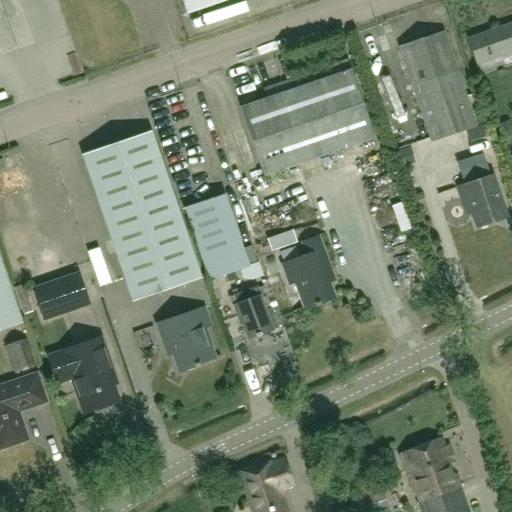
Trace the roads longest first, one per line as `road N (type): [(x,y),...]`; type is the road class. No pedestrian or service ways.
road 1 (unclassified): [(108,511),(192,456),(511,309)]
road 2 (unclassified): [(0,126),(370,0)]
